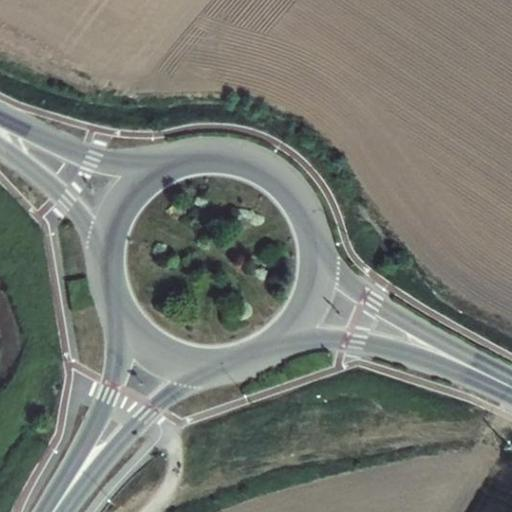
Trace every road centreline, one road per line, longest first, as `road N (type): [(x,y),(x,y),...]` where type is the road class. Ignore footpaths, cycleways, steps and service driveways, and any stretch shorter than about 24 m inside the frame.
road 1 (primary): [(274,345),(352,341),(511,386)]
road 2 (primary): [(511,386),(349,282),(318,246)]
road 3 (secondary): [(58,511),(149,410),(225,364)]
road 4 (secondary): [(118,308),(110,387),(50,511)]
road 5 (primary): [(318,246),(304,205),(275,172),(220,152),(164,163)]
road 6 (primary): [(164,163),(103,161),(0,118)]
road 7 (primary): [(0,144),(75,208),(105,258)]
road 8 (primary): [(118,308),(169,356),(225,364)]
